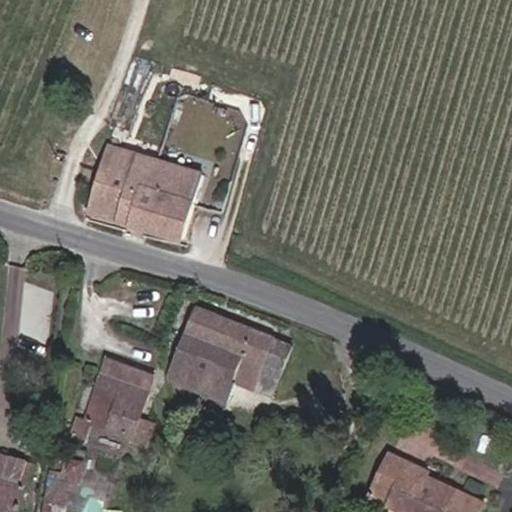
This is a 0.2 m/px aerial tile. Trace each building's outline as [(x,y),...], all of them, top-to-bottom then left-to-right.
[(89,217),(120,226),(139,159),(124,154),(109,150),(89,217)] [(205,179),(139,159),(120,226),(186,246),(205,179)] [(291,347),(197,311),(171,379),(180,382),(177,389),(227,409),(230,402),(235,389),(246,394),(257,367),(280,375),(291,347)] [(88,425),(131,442),(137,424),(151,377),(101,360),(78,420),(88,425)] [(270,403),(280,375),(257,367),(246,394),(270,403)] [(88,425),(78,420),(71,418),(62,441),(79,448),(88,425)] [(137,424),(131,442),(144,447),(152,429),(137,424)] [(159,432),(152,429),(144,447),(151,450),(159,432)] [(414,511),(476,511),(488,490),(469,480),(465,487),(438,473),(440,470),(426,463),(427,461),(394,444),(374,483),(418,506),(414,511)] [(77,479),(81,451),(63,449),(58,476),(77,479)] [(0,511),(20,511),(32,466),(0,456),(0,511)]
